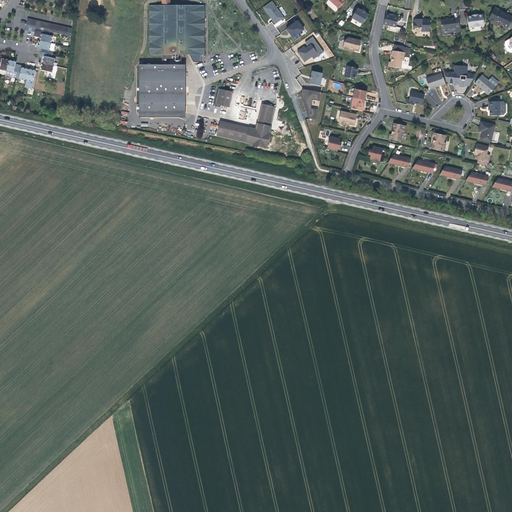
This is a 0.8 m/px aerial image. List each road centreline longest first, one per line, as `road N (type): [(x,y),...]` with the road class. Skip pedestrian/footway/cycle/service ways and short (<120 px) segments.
road 1 (track): [(511,250),(326,210),(4,511)]
road 2 (primary): [(0,119),(511,236)]
road 3 (residential): [(511,216),(346,176),(383,107)]
